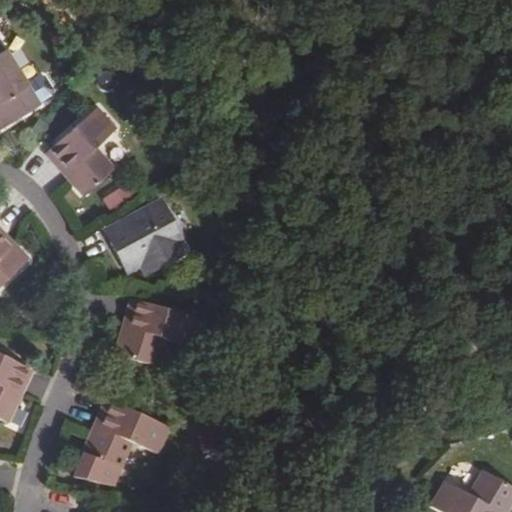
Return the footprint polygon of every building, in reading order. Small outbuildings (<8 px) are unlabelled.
[(3,52),(0,54),(0,129),(36,109),(3,52)] [(93,111),(45,154),(43,155),(68,183),(81,197),(109,173),(90,151),(112,132),(93,111)] [(109,211),(134,197),(127,184),(102,198),(109,211)] [(123,276),(135,270),(151,262),(155,269),(184,254),(176,240),(159,209),(156,203),(99,232),(123,276)] [(0,234),(0,242),(5,248),(10,244),(0,234)] [(5,248),(0,242),(0,283),(25,260),(10,244),(5,248)] [(151,262),(135,270),(139,278),(155,269),(151,262)] [(192,322),(131,303),(128,302),(118,336),(112,357),(149,369),(150,367),(157,342),(181,350),(183,351),(192,322)] [(0,419),(6,422),(15,405),(30,371),(27,370),(0,357),(0,419)] [(26,393),(40,400),(51,379),(36,372),(26,393)] [(103,403),(89,436),(81,455),(106,467),(116,471),(127,446),(153,456),(163,431),(106,404),(103,403)] [(163,431),(153,456),(202,457),(196,442),(163,431)] [(505,511),(511,500),(511,493),(481,476),(467,499),(443,486),(429,511),(430,511),(505,511)]
